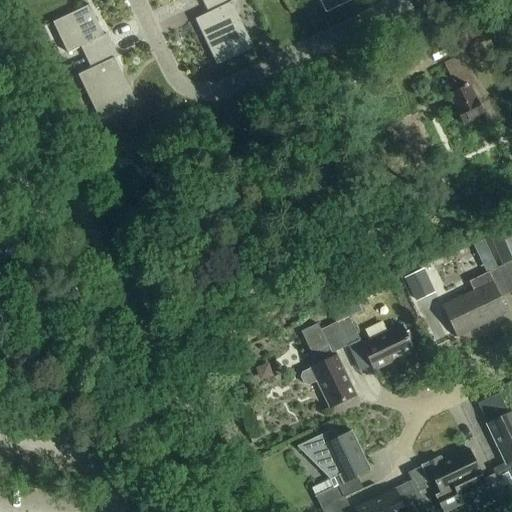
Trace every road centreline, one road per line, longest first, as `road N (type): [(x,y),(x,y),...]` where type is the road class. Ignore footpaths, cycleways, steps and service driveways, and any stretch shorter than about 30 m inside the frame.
road 1 (track): [(238,511),(0,51)]
road 2 (residential): [(174,76),(198,92),(230,85),(409,0)]
